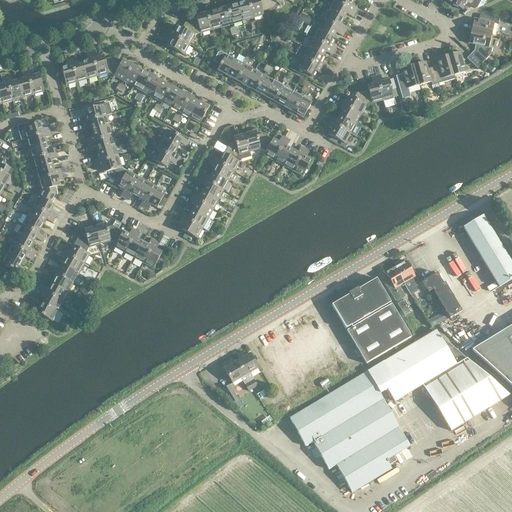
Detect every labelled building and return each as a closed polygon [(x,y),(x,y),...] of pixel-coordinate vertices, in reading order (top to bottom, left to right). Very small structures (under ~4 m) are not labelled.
[(244,3),(238,4),(243,22),(253,19),(247,0),(243,0),(244,3)] [(247,0),(253,19),(264,16),(263,12),(259,0),(247,0)] [(259,0),(263,12),(275,9),(277,3),(281,5),(283,0),(259,0)] [(353,0),(334,0),(334,1),(356,14),(358,9),(352,6),(355,1),(353,0)] [(454,0),(452,4),(463,10),(466,3),(472,6),(474,2),(479,5),(481,0),(454,0)] [(334,1),(328,11),(345,20),(348,14),(354,18),(356,14),(334,1)] [(231,3),(227,5),(233,25),(243,22),(238,4),(232,6),(231,3)] [(223,9),(217,10),(222,28),(233,25),(227,5),(222,6),(223,9)] [(211,9),(206,11),(212,31),(222,28),(217,10),(211,12),(211,9)] [(196,16),(197,20),(201,34),(212,31),(206,11),(201,12),(202,15),(196,16)] [(328,11),(323,20),(346,33),(348,29),(342,25),(345,20),(328,11)] [(474,19),(471,31),(492,36),(495,37),(499,19),(483,15),(482,21),(474,19)] [(170,29),(168,33),(190,45),(195,35),(201,34),(197,20),(185,23),(182,28),(179,27),(176,32),(170,29)] [(323,20),(318,30),(334,39),(337,33),(344,37),(346,33),(323,20)] [(306,36),(313,40),(335,52),(338,48),(331,44),(334,39),(318,30),(311,26),(306,36)] [(477,51),(473,56),(482,65),(491,55),(493,48),(489,47),(492,36),(471,31),(469,43),(479,46),(477,51)] [(190,45),(168,33),(165,37),(172,41),(169,46),(184,55),(190,45)] [(313,40),(307,49),(324,58),(327,53),(333,56),(335,52),(313,40)] [(301,45),(295,55),(302,58),(325,71),(327,67),(321,63),(324,58),(307,49),(301,45)] [(96,51),(91,52),(98,76),(109,73),(114,76),(121,64),(111,58),(105,59),(104,56),(98,58),(96,51)] [(88,61),(83,62),(88,80),(98,76),(91,52),(86,53),(88,61)] [(218,53),(214,61),(221,65),(217,73),(221,76),(223,73),(228,76),(237,60),(222,52),(218,53)] [(460,52),(448,56),(454,76),(466,72),(460,52)] [(239,56),(237,60),(228,76),(233,79),(232,81),(236,84),(246,66),(247,63),(251,57),(247,55),(245,59),(239,56)] [(439,66),(433,68),(438,84),(444,82),(455,79),(454,76),(448,56),(437,59),(439,66)] [(473,56),(469,60),(478,69),(482,65),(473,56)] [(75,57),(70,58),(78,83),(88,80),(83,62),(77,64),(75,57)] [(78,83),(70,58),(66,59),(68,67),(62,68),(67,86),(78,83)] [(302,58),(297,68),(314,78),(317,72),(323,75),(325,71),(302,58)] [(121,64),(114,76),(124,82),(134,64),(130,61),(129,64),(123,60),(121,64)] [(426,62),(414,66),(420,86),(431,82),(432,86),(433,89),(438,87),(437,84),(438,84),(433,68),(428,69),(426,62)] [(134,64),(124,82),(134,87),(142,71),(137,68),(139,66),(134,64)] [(495,71),(488,64),(485,67),(492,73),(495,71)] [(246,66),(236,84),(240,86),(241,84),(247,87),(255,71),(246,66)] [(403,76),(396,78),(402,99),(410,97),(408,89),(420,86),(414,66),(401,69),(403,76)] [(32,69),(27,71),(34,95),(45,92),(40,74),(34,76),(32,69)] [(24,79),(18,81),(24,98),(34,95),(27,71),(22,72),(24,79)] [(148,74),(142,71),(134,87),(143,92),(153,74),(149,72),(148,74)] [(255,71),(247,87),(252,90),(251,92),(255,94),(265,76),(255,71)] [(153,74),(143,92),(153,97),(161,82),(156,79),(157,76),(153,74)] [(11,75),(6,77),(13,101),(24,98),(18,81),(13,82),(11,75)] [(376,76),(383,100),(386,108),(396,105),(389,80),(383,82),(381,75),(376,76)] [(265,76),(255,94),(259,97),(260,94),(266,97),(274,81),(265,76)] [(367,86),(369,90),(373,104),(372,104),(373,111),(376,110),(375,103),(383,100),(376,76),(372,78),(374,85),(367,86)] [(6,77),(1,78),(3,85),(0,86),(0,94),(3,104),(13,101),(6,77)] [(274,81),(266,97),(271,100),(269,102),(274,105),(284,86),(274,81)] [(161,82),(153,97),(162,102),(172,84),(168,82),(166,84),(161,82)] [(172,84),(162,102),(172,108),(180,92),(175,89),(176,87),(172,84)] [(284,86),(274,105),(278,107),(279,105),(284,107),(293,92),(284,86)] [(341,99),(339,103),(361,115),(367,105),(372,104),(373,104),(369,90),(357,93),(354,99),(351,97),(348,102),(341,99)] [(185,95),(180,92),(172,108),(181,113),(191,95),(187,92),(185,95)] [(303,97),(293,92),(284,107),(290,110),(288,113),(292,115),(303,97)] [(195,97),(191,95),(181,113),(190,118),(199,102),(194,100),(195,97)] [(312,102),(303,97),(292,115),(297,117),(298,115),(304,118),(312,102)] [(199,102),(190,118),(200,123),(210,105),(206,103),(204,105),(199,102)] [(88,116),(81,118),(83,123),(107,116),(111,115),(108,103),(104,104),(104,105),(87,110),(88,116)] [(361,115),(339,103),(337,107),(343,111),(340,116),(356,125),(361,115)] [(107,116),(83,123),(84,127),(91,125),(93,131),(110,126),(107,116)] [(331,118),(329,122),(351,134),(356,137),(361,128),(356,125),(340,116),(337,121),(331,118)] [(351,134),(329,122),(326,126),(333,130),(329,136),(345,144),(351,134)] [(28,123),(17,126),(21,140),(26,139),(51,132),(49,127),(42,129),(41,123),(29,126),(28,123)] [(87,139),(89,143),(113,137),(110,126),(93,131),(94,137),(87,139)] [(251,133),(245,135),(250,152),(262,149),(266,152),(273,139),(263,133),(257,135),(256,129),(250,130),(251,133)] [(167,130),(162,140),(178,149),(180,143),(187,147),(190,142),(167,130)] [(51,132),(26,139),(29,149),(47,144),(45,139),(52,137),(51,132)] [(224,154),(240,162),(241,162),(241,160),(252,157),(250,152),(245,135),(240,136),(239,134),(234,135),(236,142),(229,143),(224,154)] [(273,139),(266,152),(265,155),(274,161),(287,138),(283,136),(279,142),(273,139)] [(113,137),(89,143),(90,148),(97,146),(99,152),(116,147),(113,137)] [(287,138),(274,161),(284,166),(293,150),(287,147),(291,141),(287,138)] [(162,140),(157,150),(179,162),(181,157),(175,154),(178,149),(162,140)] [(47,144),(29,149),(32,160),(57,153),(55,148),(48,150),(47,144)] [(93,160),(95,164),(119,157),(116,147),(99,152),(100,158),(93,160)] [(293,150),(284,166),(293,171),(306,149),(301,147),(298,153),(293,150)] [(306,149),(293,171),(303,177),(312,161),(306,157),(310,151),(306,149)] [(179,162),(157,150),(151,159),(167,168),(170,162),(177,166),(179,162)] [(57,153),(32,160),(35,170),(53,165),(51,159),(58,157),(57,153)] [(214,156),(212,160),(234,172),(240,162),(224,154),(221,159),(214,156)] [(119,157),(95,164),(96,169),(103,167),(105,173),(108,172),(110,178),(120,184),(127,171),(122,168),(119,157)] [(234,172),(212,160),(210,164),(216,168),(213,173),(229,182),(234,172)] [(0,182),(6,186),(11,176),(9,175),(12,169),(1,163),(0,165),(0,182)] [(53,165),(35,170),(38,180),(63,173),(62,169),(54,171),(53,165)] [(127,171),(120,184),(119,187),(124,190),(121,196),(125,199),(137,176),(127,171)] [(51,204),(57,193),(55,187),(59,186),(57,180),(64,178),(63,173),(38,180),(42,191),(39,197),(51,204)] [(204,175),(202,179),(224,191),(229,182),(213,173),(210,178),(204,175)] [(125,199),(129,201),(133,195),(138,197),(147,182),(137,176),(125,199)] [(224,191),(202,179),(199,183),(206,187),(203,192),(218,201),(224,191)] [(6,186),(0,182),(0,195),(4,189),(7,190),(8,192),(12,194),(14,191),(8,187),(8,188),(5,187),(6,186)] [(147,182),(138,197),(143,200),(140,207),(144,209),(156,187),(147,182)] [(8,187),(14,191),(19,194),(21,189),(18,188),(16,188),(11,186),(9,186),(8,187)] [(156,187),(144,209),(148,211),(152,205),(157,208),(166,192),(156,187)] [(193,194),(191,198),(213,210),(218,201),(203,192),(200,197),(193,194)] [(51,204),(39,197),(33,207),(55,219),(57,214),(51,211),(54,205),(51,204)] [(213,210),(191,198),(189,202),(195,205),(192,211),(208,219),(213,210)] [(55,219),(33,207),(28,216),(44,225),(47,219),(53,223),(55,219)] [(183,213),(181,217),(203,229),(208,219),(192,211),(189,216),(183,213)] [(28,216),(23,225),(45,238),(47,233),(41,230),(44,225),(28,216)] [(511,280),(511,264),(483,216),(463,229),(479,255),(499,288),(511,280)] [(203,229),(181,217),(178,221),(185,224),(182,230),(197,239),(203,229)] [(101,225),(96,227),(101,244),(111,241),(117,244),(124,232),(113,226),(107,227),(105,221),(101,223),(101,225)] [(23,225),(18,235),(33,244),(36,238),(43,242),(45,238),(23,225)] [(80,235),(74,246),(87,253),(90,248),(101,244),(96,227),(90,229),(89,226),(84,228),(86,234),(80,235)] [(129,235),(124,232),(117,244),(115,247),(125,253),(137,231),(133,228),(129,235)] [(137,231),(125,253),(134,258),(143,242),(138,239),(141,233),(137,231)] [(18,235),(12,244),(34,257),(37,252),(30,249),(33,244),(18,235)] [(143,242),(134,258),(144,263),(156,241),(152,239),(148,245),(143,242)] [(156,241),(144,263),(154,269),(162,253),(157,250),(160,243),(156,241)] [(12,244),(7,254),(23,262),(26,257),(32,261),(34,257),(12,244)] [(65,248),(62,252),(84,265),(90,255),(87,253),(74,246),(71,252),(65,248)] [(84,265),(62,252),(60,257),(66,260),(63,265),(79,274),(84,265)] [(23,262),(7,254),(2,264),(24,276),(26,271),(20,268),(23,262)] [(399,266),(395,268),(411,295),(417,292),(414,287),(418,284),(404,261),(398,264),(399,266)] [(60,270),(54,267),(52,271),(74,283),(79,274),(63,265),(60,270)] [(411,295),(395,268),(393,269),(392,269),(385,273),(389,280),(384,282),(395,301),(404,296),(398,287),(403,284),(410,296),(411,295)] [(74,283),(52,271),(50,275),(56,279),(53,284),(69,293),(74,283)] [(442,284),(436,274),(422,282),(429,292),(432,290),(449,319),(461,312),(444,283),(442,284)] [(376,279),(359,289),(331,306),(366,365),(411,337),(376,279)] [(44,286),(41,290),(64,302),(69,293),(53,284),(50,289),(44,286)] [(64,302),(41,290),(39,294),(45,298),(43,303),(58,312),(64,302)] [(405,316),(410,313),(403,302),(397,305),(405,316)] [(58,312),(43,303),(40,308),(33,305),(31,309),(53,322),(53,321),(59,324),(63,315),(58,312)] [(511,326),(472,351),(511,387),(511,326)] [(374,368),(380,378),(377,380),(383,391),(386,389),(394,402),(466,359),(441,337),(439,338),(435,331),(374,368)] [(267,337),(258,341),(268,363),(278,358),(267,337)] [(258,369),(249,354),(237,362),(253,390),(257,387),(249,374),(258,369)] [(468,360),(424,388),(451,432),(509,396),(468,360)] [(253,390),(237,362),(224,369),(232,384),(241,379),(248,392),(253,390)] [(393,457),(409,447),(379,393),(383,391),(377,380),(373,383),(367,372),(289,419),(305,447),(313,443),(328,471),(336,466),(352,494),(391,470),(389,466),(396,462),(393,457)] [(323,389),(331,385),(328,380),(320,384),(323,389)] [(231,403),(237,400),(229,386),(222,389),(231,403)]
